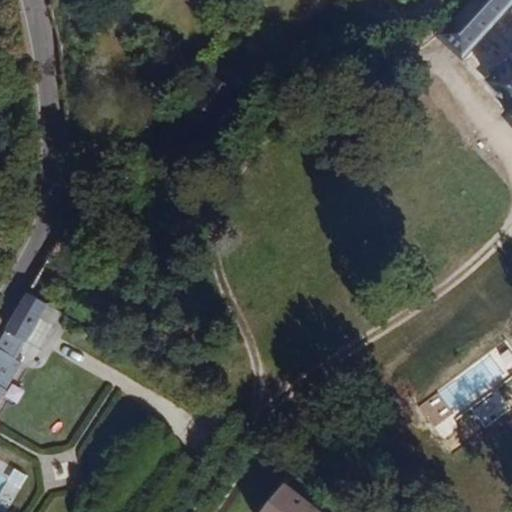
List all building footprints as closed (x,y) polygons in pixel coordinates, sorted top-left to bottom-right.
[(463,59),(511,1),(511,0),(466,0),(436,36),(463,59)] [(511,60),(490,82),(511,105),(511,60)] [(213,73),(193,99),(221,120),(239,92),(213,73)] [(49,304),(50,302),(55,294),(44,286),(70,239),(57,231),(51,244),(26,289),(46,302),(49,304)] [(3,327),(24,339),(46,302),(26,289),(3,327)] [(0,351),(13,358),(24,339),(3,327),(0,332),(0,351)] [(0,387),(17,361),(0,351),(0,387)] [(101,511),(139,511),(171,467),(144,447),(99,510),(101,511)] [(0,511),(5,511),(17,488),(4,482),(10,469),(0,463),(0,511)] [(316,511),(283,485),(262,511),(316,511)]
